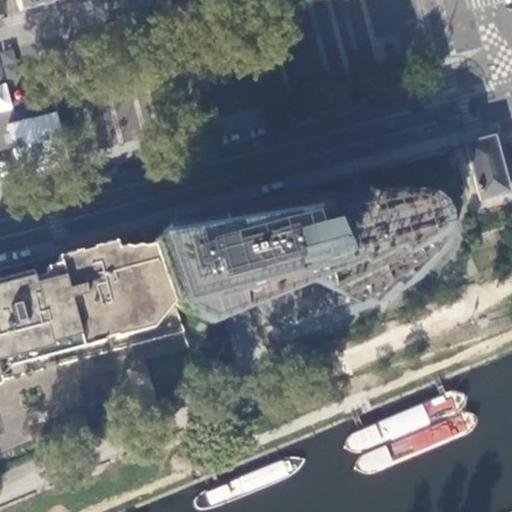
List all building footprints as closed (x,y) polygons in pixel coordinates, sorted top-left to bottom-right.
[(16,0),(19,11),(57,2),(56,0),(16,0)] [(0,55),(0,82),(10,82),(9,56),(0,55)] [(7,83),(0,85),(0,113),(13,110),(7,83)] [(495,138),(465,147),(481,202),(510,194),(495,138)] [(220,219),(221,222),(202,227),(201,222),(166,231),(154,247),(175,307),(194,316),(195,315),(195,306),(218,310),(223,308),(244,288),(283,336),(373,300),(380,302),(406,276),(413,279),(433,244),(438,239),(441,230),(446,226),(441,215),(444,212),(435,199),(409,195),(389,193),(376,194),(245,215),(220,219)] [(0,467),(203,383),(175,307),(154,247),(148,230),(104,242),(21,264),(0,269),(0,467)] [(226,319),(223,308),(218,310),(195,306),(195,315),(194,316),(213,325),(226,319)] [(452,391),(350,435),(345,450),(363,451),(460,409),(467,403),(469,393),(460,391),(452,391)]
